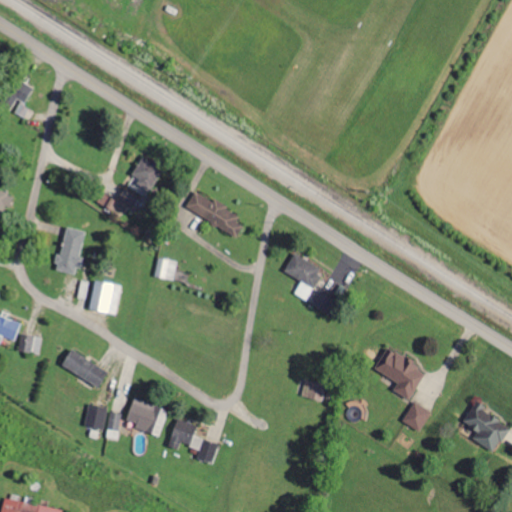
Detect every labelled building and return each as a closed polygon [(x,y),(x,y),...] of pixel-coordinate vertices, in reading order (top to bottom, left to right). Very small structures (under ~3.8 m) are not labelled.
[(28,104),(38,90),(26,81),(15,95),(28,104)] [(18,114),(28,118),(32,107),(21,104),(18,114)] [(167,170),(146,157),(135,177),(156,189),(167,170)] [(140,198),(127,189),(121,198),(135,207),(140,198)] [(0,190),(0,232),(4,233),(13,194),(0,190)] [(189,211),(242,236),(247,225),(241,222),(245,214),(198,192),(189,211)] [(88,231),(70,228),(64,256),(61,255),(58,271),(81,275),(84,258),(83,258),(88,231)] [(298,294),(309,301),(327,271),(299,254),(288,272),(305,282),(298,294)] [(157,277),(177,281),(180,261),(161,258),(157,277)] [(92,282),(84,281),(81,298),(89,300),(92,282)] [(93,310),(119,315),(125,286),(99,281),(93,310)] [(315,305),(333,316),(341,302),(323,291),(315,305)] [(0,342),(4,344),(6,337),(18,341),(24,324),(0,314),(0,342)] [(21,351),(42,355),(45,338),(24,334),(21,351)] [(413,401),(431,373),(391,349),(379,369),(402,383),(397,391),(413,401)] [(112,369),(73,352),(66,370),(105,387),(112,369)] [(325,402),(329,386),(309,381),(305,396),(325,402)] [(130,421),(140,424),(138,429),(164,437),(172,409),(137,399),(130,421)] [(435,413),(418,402),(406,422),(423,433),(435,413)] [(498,453),(511,430),(511,424),(480,404),(467,422),(482,432),(477,439),(498,453)] [(87,426),(106,431),(111,409),(92,405),(87,426)] [(122,437),(124,414),(112,413),(110,436),(122,437)] [(184,442),(196,446),(202,427),(180,420),(172,447),(182,450),(184,442)] [(221,444),(206,440),(201,460),(217,463),(221,444)] [(5,511),(65,511),(66,510),(21,502),(22,498),(8,496),(5,511)]
